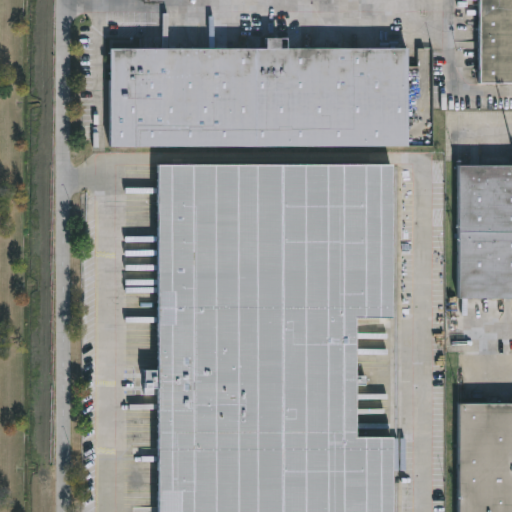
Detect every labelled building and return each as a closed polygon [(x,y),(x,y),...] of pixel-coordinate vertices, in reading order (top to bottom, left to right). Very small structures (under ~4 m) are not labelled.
[(511,0),(473,0),(474,85),(511,84),(511,0)] [(411,148),(113,148),(113,51),(271,51),(271,40),(292,40),(292,51),(411,51),(411,148)] [(153,165),(153,511),(385,511),(385,439),(351,439),(351,318),(386,318),(386,165),(153,165)] [(511,299),(452,299),(452,168),(511,168),(511,299)] [(452,511),(452,406),(511,406),(511,511),(452,511)]
